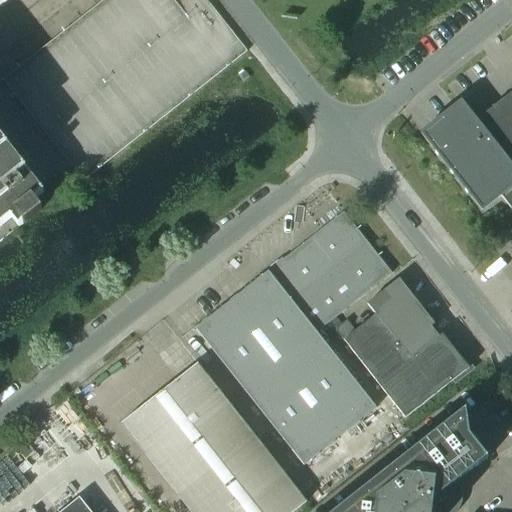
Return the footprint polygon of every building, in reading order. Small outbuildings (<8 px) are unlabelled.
[(0,0),(0,224),(15,212),(23,222),(22,222),(23,224),(41,210),(32,199),(39,193),(0,143),(0,4),(5,0),(0,0)] [(205,0),(106,0),(5,82),(82,180),(246,54),(205,0)] [(249,78),(244,72),(238,77),(243,83),(249,78)] [(437,121),(420,134),(435,152),(434,153),(436,156),(437,156),(449,171),(449,172),(451,175),(452,175),(464,190),(464,191),(466,194),(467,194),(467,193),(481,211),(497,199),(511,217),(511,92),(475,122),(460,103),(444,116),(444,115),(443,115),(436,120),(436,121),(436,120),(436,121),(437,121)] [(316,333),(391,274),(343,213),(195,330),(303,466),(376,409),(316,333)] [(375,316),(355,332),(346,321),(335,330),(405,419),(468,369),(442,335),(438,338),(431,328),(434,325),(398,280),(367,305),(375,316)] [(121,425),(189,511),(294,511),(305,504),(196,365),(121,425)] [(468,437),(464,412),(337,511),(456,511),(458,511),(459,508),(461,504),(461,501),(462,497),(461,494),(460,490),(458,487),(456,484),(486,460),(468,437)] [(88,511),(79,500),(62,511),(88,511)]
